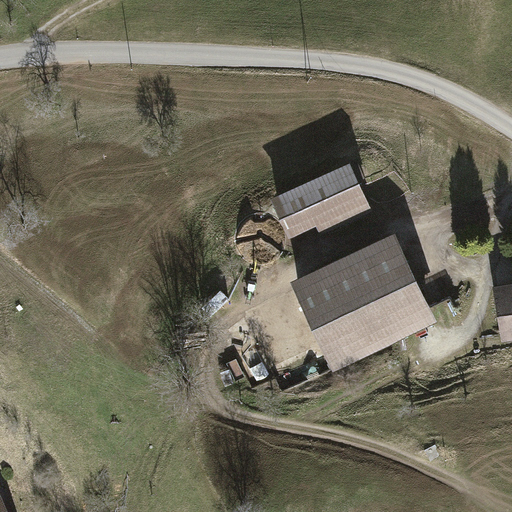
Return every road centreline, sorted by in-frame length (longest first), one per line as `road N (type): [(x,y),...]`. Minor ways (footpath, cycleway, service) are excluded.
road 1 (unclassified): [(0,59),(148,53),(374,68),(449,92),(511,129)]
road 2 (track): [(502,511),(394,451),(218,411)]
road 3 (track): [(218,411),(197,384),(210,340),(251,295),(290,268)]
